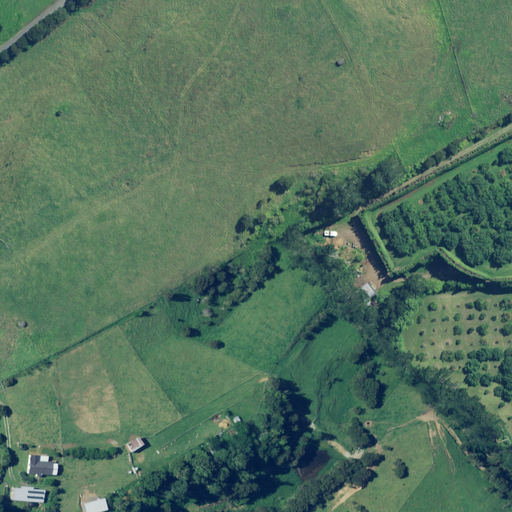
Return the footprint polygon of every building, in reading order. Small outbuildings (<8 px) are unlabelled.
[(369,283),(360,290),(368,299),(376,292),(369,283)] [(373,300),(369,302),(375,310),(379,307),(373,300)] [(139,445),(134,437),(123,445),(128,452),(139,445)] [(211,444),(205,447),(209,455),(215,452),(211,444)] [(37,461),(38,455),(28,455),(27,474),(51,476),(52,462),(37,461)] [(31,488),(13,487),(12,501),(42,503),(43,491),(31,490),(31,488)]
